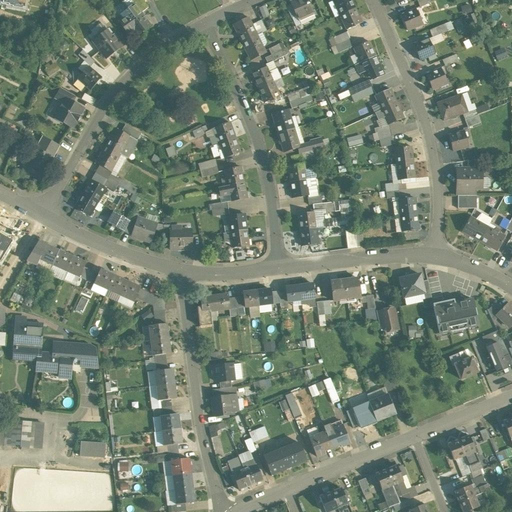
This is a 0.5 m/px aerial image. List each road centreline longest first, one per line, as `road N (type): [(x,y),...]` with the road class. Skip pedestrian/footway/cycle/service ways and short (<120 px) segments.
road 1 (residential): [(235,511),(511,397)]
road 2 (residential): [(372,0),(430,144),(434,253)]
road 3 (residential): [(204,24),(252,119),(278,268)]
road 4 (residential): [(41,215),(114,91),(160,47),(204,24)]
road 5 (residential): [(222,511),(202,447),(181,273)]
road 6 (residential): [(278,268),(434,253)]
road 7 (residential): [(41,215),(181,273)]
